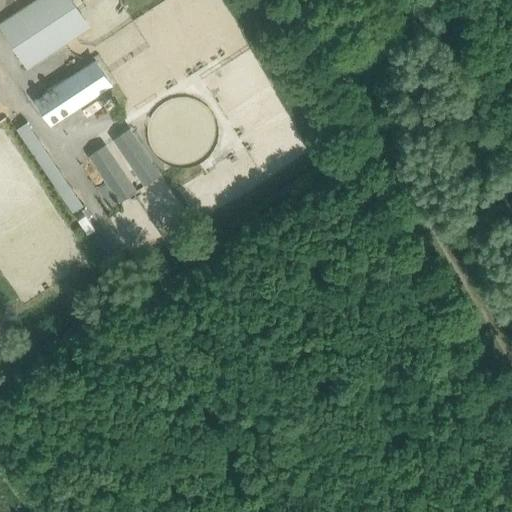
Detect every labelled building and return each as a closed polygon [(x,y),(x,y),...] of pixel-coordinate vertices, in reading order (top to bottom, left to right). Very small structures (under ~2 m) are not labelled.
[(31,0),(0,21),(0,25),(29,67),(92,24),(74,0),(31,0)] [(96,61),(39,100),(54,122),(112,85),(96,61)] [(84,207),(28,123),(17,130),(73,214),(84,207)] [(130,128),(114,139),(146,185),(162,175),(130,128)] [(105,145),(90,156),(121,202),(137,192),(105,145)]
